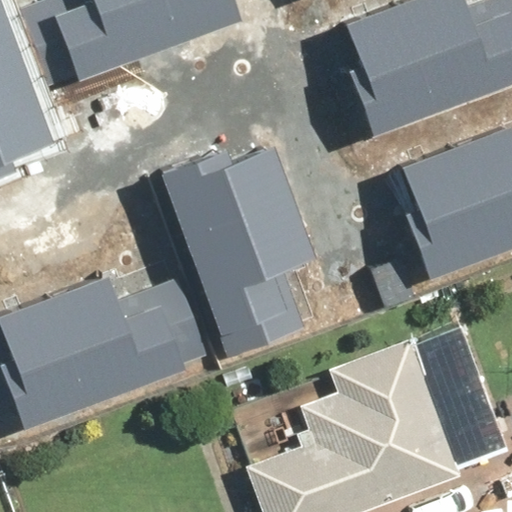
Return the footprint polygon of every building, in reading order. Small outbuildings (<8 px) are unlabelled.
[(0,0),(0,174),(24,166),(16,146),(60,130),(10,0),(0,0)] [(27,0),(56,75),(238,6),(235,0),(27,0)] [(511,0),(357,0),(323,13),(365,124),(511,68),(511,0)] [(511,117),(506,102),(373,153),(417,268),(511,232),(511,117)] [(262,118),(143,159),(201,327),(283,299),(270,262),(307,249),(262,118)] [(0,294),(0,384),(11,417),(182,359),(156,284),(122,295),(109,257),(0,294)] [(266,395),(277,423),(235,438),(243,458),(237,460),(255,511),(346,511),(459,472),(457,466),(501,450),(456,326),(409,343),(406,334),(326,362),(330,373),(266,395)]
